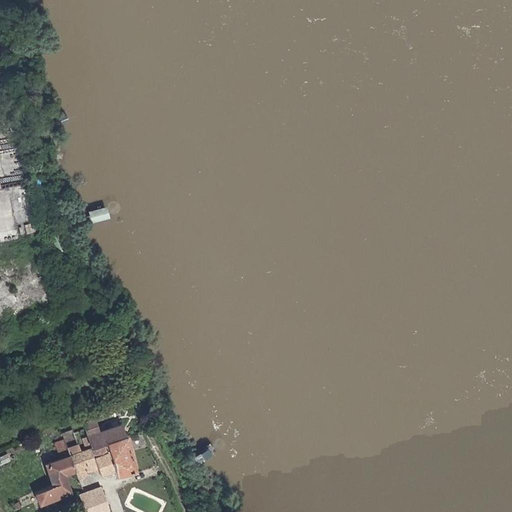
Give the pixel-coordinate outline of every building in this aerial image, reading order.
[(101,404),(115,401),(111,389),(98,394),(101,404)] [(87,444),(120,436),(116,424),(96,429),(91,417),(78,421),(85,444),(87,444)] [(57,430),(66,450),(75,447),(67,426),(65,427),(57,430)] [(113,471),(116,478),(134,471),(123,439),(123,435),(120,436),(87,444),(85,444),(79,446),(84,460),(107,454),(113,471)] [(103,475),(113,471),(107,454),(84,460),(79,446),(75,447),(66,450),(74,470),(84,466),(87,471),(98,467),(103,475)] [(65,474),(74,470),(66,450),(45,459),(50,477),(46,478),(33,483),(35,489),(38,500),(69,488),(65,474)] [(33,483),(46,478),(41,467),(30,472),(33,483)] [(84,511),(109,511),(111,511),(103,490),(85,497),(80,499),(84,511)] [(17,505),(15,497),(13,498),(7,500),(6,501),(10,508),(17,505)]
